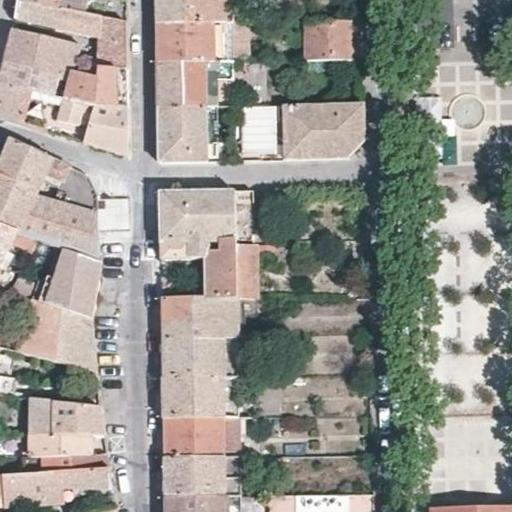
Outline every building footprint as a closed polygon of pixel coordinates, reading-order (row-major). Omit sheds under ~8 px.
[(85,1),(85,0),(17,0),(17,2),(82,15),(85,1)] [(232,0),(231,0),(157,0),(158,11),(158,27),(216,26),(232,26),(232,0)] [(101,41),(101,19),(82,15),(17,2),(17,11),(16,21),(99,41),(101,41)] [(363,23),(362,8),(342,9),(343,16),(343,23),(349,23),(363,23)] [(324,24),(343,23),(343,16),(324,16),(324,24)] [(127,54),(127,23),(101,19),(101,41),(99,41),(99,51),(100,71),(127,70),(127,54)] [(350,43),(349,23),(343,23),(324,24),(306,24),(307,64),(350,63),(350,43)] [(216,65),(216,26),(158,27),(158,45),(158,66),(216,65)] [(248,65),(248,26),(232,26),(233,65),(248,65)] [(7,60),(74,75),(75,75),(82,47),(14,32),(11,45),(7,60)] [(64,102),(67,103),(74,75),(7,60),(5,71),(1,86),(45,97),(64,102)] [(233,74),(233,65),(216,65),(158,66),(158,85),(159,109),(207,109),(218,109),(218,99),(207,99),(207,83),(233,83),(233,74)] [(127,85),(127,70),(100,71),(100,81),(75,75),(74,75),(67,103),(94,109),(128,109),(127,85)] [(67,103),(64,102),(59,122),(46,118),(45,97),(1,86),(0,90),(0,119),(21,126),(46,134),(84,145),(112,154),(128,159),(128,109),(94,109),(67,103)] [(365,129),(364,106),(285,108),(286,162),(309,162),(348,161),(365,142),(365,129)] [(208,164),(207,109),(159,109),(160,164),(184,164),(208,164)] [(441,159),(453,160),(455,117),(442,117),(441,159)] [(56,205),(98,216),(98,199),(91,181),(32,151),(11,141),(0,168),(0,225),(21,234),(36,199),(42,184),(59,190),(56,205)] [(252,194),(164,196),(164,223),(164,246),(189,246),(189,261),(206,262),(206,246),(238,246),(238,241),(253,241),(252,217),(252,194)] [(98,236),(98,216),(56,205),(36,199),(21,234),(39,242),(49,246),(74,256),(102,267),(103,264),(99,261),(98,236)] [(17,244),(21,234),(0,225),(0,291),(1,292),(17,255),(13,253),(17,244)] [(9,295),(36,251),(17,244),(13,253),(17,255),(1,292),(9,295)] [(72,270),(74,256),(49,246),(43,259),(72,270)] [(189,246),(164,246),(164,263),(189,261),(189,246)] [(256,302),(255,246),(238,246),(206,246),(206,262),(208,271),(214,299),(215,303),(237,302),(252,302),(256,302)] [(98,292),(102,267),(74,256),(72,270),(68,301),(43,293),(38,305),(93,323),(98,292)] [(165,300),(175,300),(175,281),(164,282),(165,300)] [(16,297),(38,305),(43,293),(21,285),(16,297)] [(16,297),(9,295),(1,292),(0,291),(0,351),(16,356),(26,334),(0,328),(0,314),(30,323),(38,305),(16,297)] [(238,315),(237,302),(215,303),(214,299),(175,300),(165,300),(165,318),(165,340),(238,338),(238,320),(238,315)] [(253,314),(252,302),(237,302),(238,315),(253,314)] [(93,325),(93,323),(38,305),(30,323),(26,334),(16,356),(97,374),(95,347),(93,325)] [(239,379),(238,338),(165,340),(165,357),(165,380),(239,379)] [(258,354),(258,338),(238,338),(239,379),(265,379),(264,367),(258,368),(258,354)] [(0,380),(12,382),(13,374),(13,368),(0,365),(0,380)] [(239,396),(239,379),(165,380),(165,406),(165,420),(239,420),(239,407),(239,396)] [(13,391),(14,383),(14,382),(12,382),(0,380),(0,398),(12,400),(13,391)] [(31,402),(12,400),(0,398),(0,409),(32,412),(31,402)] [(102,423),(101,409),(31,402),(32,412),(34,439),(95,439),(104,438),(102,423)] [(241,420),(251,420),(251,407),(239,407),(239,420),(241,420)] [(241,437),(241,420),(239,420),(165,420),(165,434),(166,459),(241,459),(241,437)] [(95,449),(95,439),(34,439),(33,446),(33,455),(24,454),(23,463),(29,463),(39,462),(71,460),(72,457),(95,457),(95,449)] [(71,460),(39,462),(39,474),(109,470),(107,461),(107,457),(95,457),(72,457),(71,460)] [(242,475),(241,459),(166,459),(166,478),(166,502),(242,500),(242,475)] [(110,479),(109,470),(39,474),(3,477),(3,501),(3,509),(3,511),(64,507),(63,491),(113,491),(110,479)] [(375,511),(375,496),(271,499),(271,511),(375,511)] [(242,511),(242,500),(166,502),(166,511),(242,511)]
